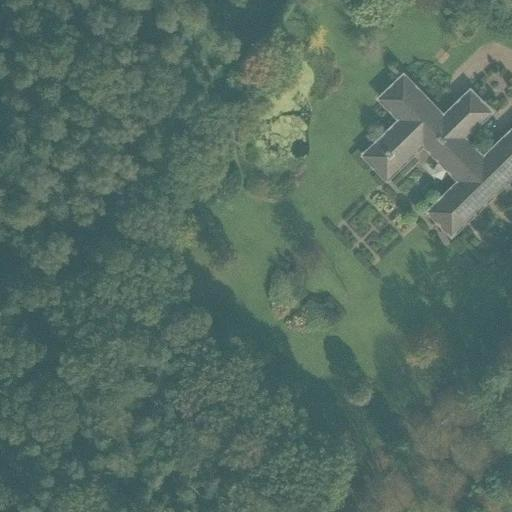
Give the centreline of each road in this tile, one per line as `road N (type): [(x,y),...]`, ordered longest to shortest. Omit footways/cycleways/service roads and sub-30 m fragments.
road 1 (unclassified): [(0,387),(226,0)]
road 2 (unclassified): [(511,390),(382,511)]
